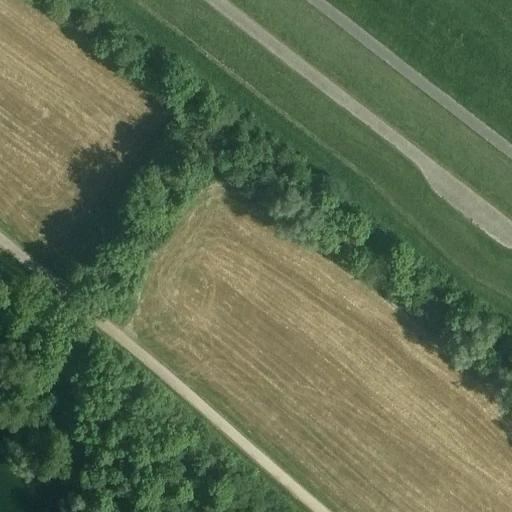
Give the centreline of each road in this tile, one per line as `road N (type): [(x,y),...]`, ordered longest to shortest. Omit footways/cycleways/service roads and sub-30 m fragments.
road 1 (track): [(213,0),(511,229)]
road 2 (track): [(511,147),(322,0)]
